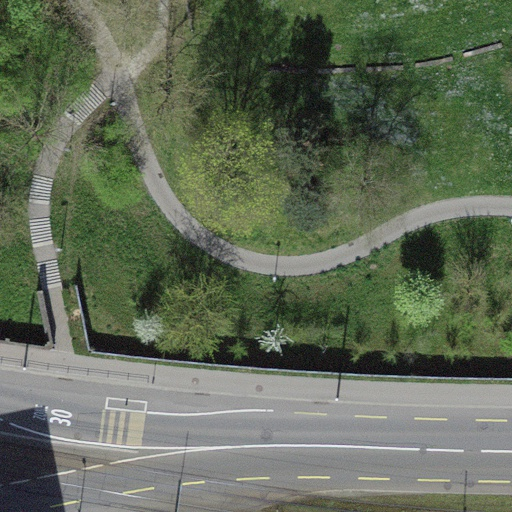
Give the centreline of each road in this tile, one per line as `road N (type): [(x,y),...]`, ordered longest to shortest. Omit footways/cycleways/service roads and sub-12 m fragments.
road 1 (primary): [(0,507),(191,483),(348,442)]
road 2 (primary): [(348,442),(0,392)]
road 3 (primary): [(348,442),(511,450)]
